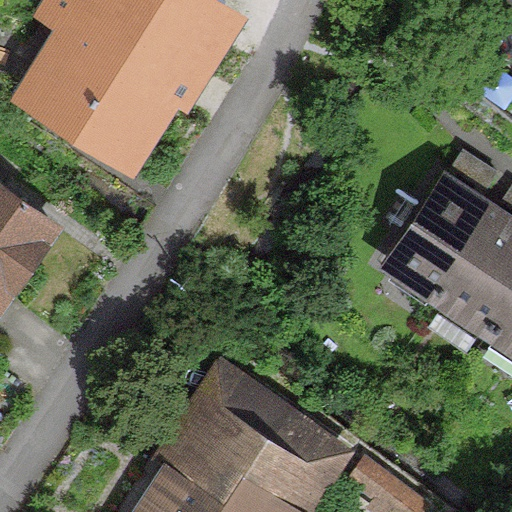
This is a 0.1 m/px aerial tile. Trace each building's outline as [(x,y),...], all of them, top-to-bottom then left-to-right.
[(247,6),(237,0),(37,0),(34,5),(54,17),(13,83),(138,159),(180,91),(191,98),(200,83),(247,6)] [(511,0),(483,0),(511,12),(511,0)] [(464,144),(452,162),(466,171),(486,184),(498,166),(464,144)] [(379,256),(429,289),(494,189),(486,184),(466,171),(452,162),(444,157),(379,256)] [(0,307),(65,214),(0,169),(0,307)] [(511,180),(502,195),(511,201),(511,180)] [(429,289),(488,328),(511,290),(511,201),(502,195),(494,189),(429,289)] [(511,290),(488,328),(511,343),(511,290)] [(307,511),(357,437),(220,347),(163,433),(172,439),(123,511),(307,511)] [(421,511),(431,498),(366,451),(348,476),(374,495),(368,504),(378,511),(421,511)]
